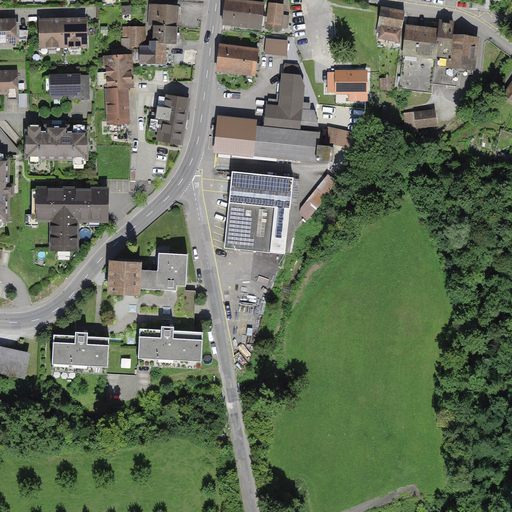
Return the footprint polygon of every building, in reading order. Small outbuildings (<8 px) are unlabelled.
[(288,7),(231,0),(228,25),(286,31),(288,7)] [(181,7),(153,5),(151,24),(155,24),(155,26),(177,28),(178,14),(181,15),(181,7)] [(405,12),(382,8),(378,26),(379,26),(402,30),(405,12)] [(16,21),(0,21),(0,42),(17,42),(16,21)] [(42,47),(64,46),(63,21),(41,22),(42,47)] [(63,21),(64,46),(87,46),(86,21),(63,21)] [(439,31),(407,28),(400,89),(432,93),(433,83),(441,84),(442,74),(447,75),(452,36),(453,36),(454,23),(440,22),(439,31)] [(176,33),(177,28),(155,26),(154,43),(152,43),(152,48),(165,48),(165,44),(179,44),(180,33),(176,33)] [(402,30),(379,26),(378,33),(386,34),(385,37),(400,40),(399,42),(400,42),(402,30)] [(145,28),(124,28),(124,37),(122,37),(122,49),(128,49),(128,47),(141,48),(145,48),(145,28)] [(453,36),(452,36),(447,75),(442,74),(441,84),(456,86),(458,69),(474,70),(477,38),(453,36)] [(289,55),(291,39),(268,37),(267,53),(289,55)] [(145,48),(141,48),(141,63),(165,64),(165,48),(152,48),(145,48)] [(265,51),(225,48),(223,71),(263,74),(265,51)] [(113,57),(106,58),(108,89),(126,88),(127,88),(132,88),(129,50),(113,51),(113,57)] [(303,102),(304,87),(299,73),(299,66),(284,65),(280,106),(269,105),(267,129),(254,128),(255,120),(221,117),(217,150),(329,161),(330,148),(319,147),(320,132),(314,111),(310,111),(310,103),(303,102)] [(17,72),(0,72),(0,92),(9,93),(9,100),(18,100),(17,72)] [(92,76),(54,77),(55,100),(93,99),(92,76)] [(128,122),(126,88),(108,89),(110,123),(128,122)] [(27,94),(19,94),(19,107),(27,106),(27,94)] [(181,145),(188,100),(169,97),(167,108),(157,106),(155,119),(160,120),(157,141),(181,145)] [(437,110),(416,113),(418,130),(439,127),(437,110)] [(363,135),(332,129),(329,145),(360,151),(363,135)] [(89,130),(27,130),(27,160),(90,159),(89,130)] [(511,156),(503,154),(501,162),(511,164),(511,156)] [(10,157),(0,157),(0,222),(10,222),(10,157)] [(294,178),(233,172),(225,248),(285,254),(290,209),(294,178)] [(108,190),(33,189),(32,221),(51,221),(51,250),(77,250),(77,221),(108,221),(108,190)] [(159,271),(143,270),(142,290),(188,292),(189,255),(160,253),(159,271)] [(143,263),(111,261),(109,294),(142,295),(142,290),(143,270),(143,263)] [(203,330),(140,327),(138,364),(201,367),(203,330)] [(111,337),(53,335),(52,371),(110,373),(111,337)] [(29,353),(0,346),(0,372),(23,378),(29,353)]
